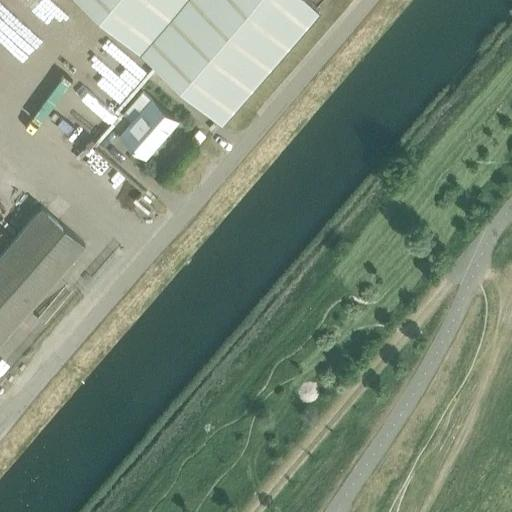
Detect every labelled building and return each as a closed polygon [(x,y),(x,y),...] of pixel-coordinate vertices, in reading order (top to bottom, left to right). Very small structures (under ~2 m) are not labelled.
[(319,9),(309,0),(85,0),(223,120),(319,9)] [(95,111),(112,124),(146,76),(128,64),(95,111)] [(181,119),(144,89),(124,113),(132,119),(120,133),(148,158),(181,119)] [(198,129),(190,138),(197,144),(205,135),(198,129)] [(0,338),(84,242),(41,205),(0,252),(0,338)]
